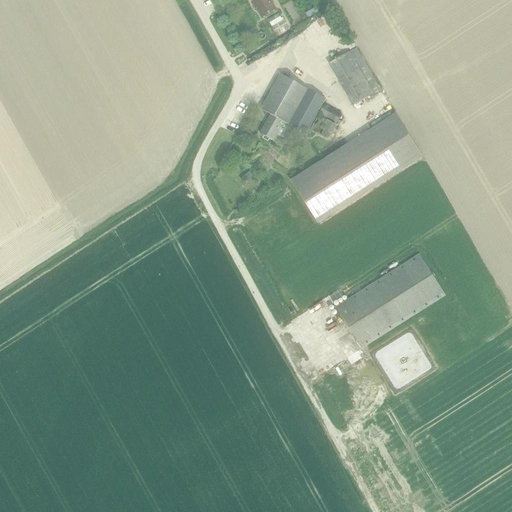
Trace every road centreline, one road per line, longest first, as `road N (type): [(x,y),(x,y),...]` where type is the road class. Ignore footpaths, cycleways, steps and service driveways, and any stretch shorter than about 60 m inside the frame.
road 1 (unclassified): [(383,511),(197,184),(201,153),(237,79),(193,0)]
road 2 (unknown): [(237,79),(295,53),(350,112),(377,107)]
